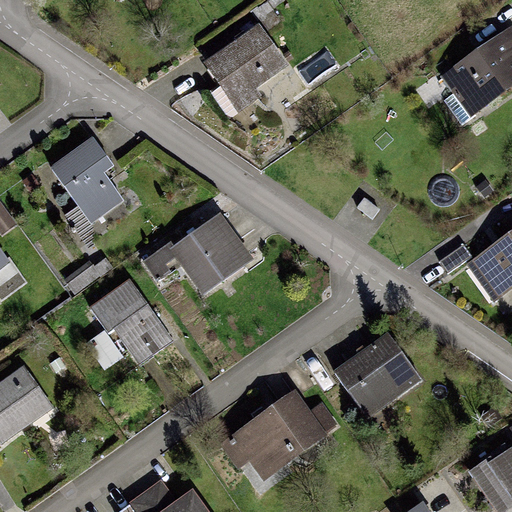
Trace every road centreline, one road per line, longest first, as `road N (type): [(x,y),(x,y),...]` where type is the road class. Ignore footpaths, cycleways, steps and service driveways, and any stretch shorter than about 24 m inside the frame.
road 1 (residential): [(48,511),(373,278)]
road 2 (residential): [(373,278),(85,87)]
road 3 (residential): [(511,371),(373,278)]
